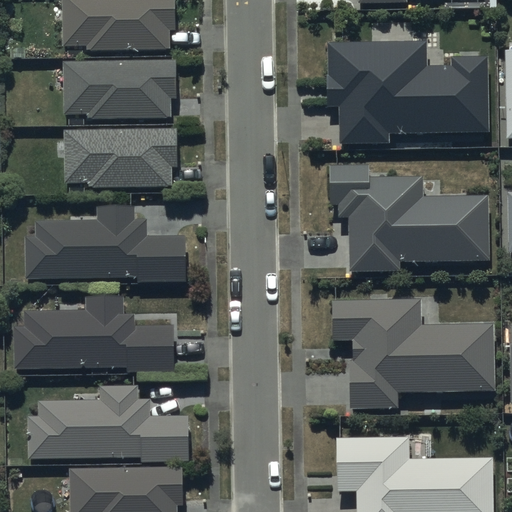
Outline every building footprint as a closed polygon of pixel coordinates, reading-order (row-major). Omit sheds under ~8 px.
[(175,0),(62,0),(63,47),(87,47),(87,52),(170,51),(169,31),(176,31),(175,0)] [(427,43),(328,44),(328,106),(342,106),(343,143),(389,143),(389,133),(488,132),(487,57),(452,58),(452,67),(444,67),(444,49),(427,49),(427,43)] [(176,62),(64,63),(64,115),(89,115),(89,118),(170,118),(170,99),(176,99),(176,62)] [(176,129),(64,131),(64,185),(82,184),(82,188),(172,187),(172,167),(177,167),(176,129)] [(369,167),(329,167),(330,206),(340,206),(340,219),(350,219),(350,273),(401,273),(401,262),(488,262),(488,196),(423,197),(423,178),(369,179),(369,167)] [(26,237),(26,279),(138,278),(138,283),(187,282),(187,237),(147,237),(146,220),(135,220),(135,207),(98,207),(98,221),(37,221),(37,237),(26,237)] [(15,328),(15,369),(127,368),(127,373),(174,373),(173,327),(136,328),(136,317),(124,317),(124,297),(86,298),(86,312),(25,312),(26,328),(15,328)] [(421,301),(333,303),(334,342),(354,342),(354,362),(350,362),(351,409),(399,409),(398,394),(495,392),(493,324),(422,326),(421,301)] [(28,417),(29,460),(142,458),(142,464),(190,463),(190,417),(151,417),(151,400),(138,400),(138,387),(101,388),(102,401),(39,402),(39,417),(28,417)] [(357,492),(356,511),(493,511),(493,458),(410,459),(410,438),(337,439),(337,492),(357,492)] [(182,469),(70,469),(70,511),(176,511),(176,505),(182,505),(182,469)]
